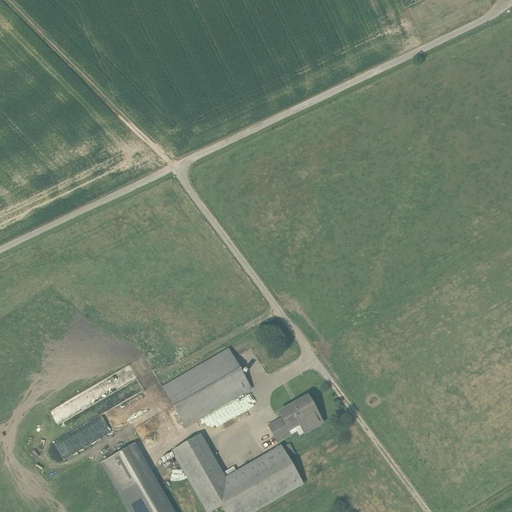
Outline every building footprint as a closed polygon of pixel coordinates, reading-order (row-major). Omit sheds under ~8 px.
[(227,351),(163,388),(185,427),(250,390),(227,351)] [(308,400),(295,408),(293,406),(279,414),(289,430),(299,425),(304,433),(321,423),(308,400)] [(282,424),(270,431),(277,443),(290,436),(282,424)] [(55,443),(63,458),(70,454),(70,453),(84,445),(80,438),(63,447),(60,440),(55,443)] [(280,448),(218,484),(193,440),(172,452),(206,511),(212,511),(221,507),(224,511),(255,511),(302,485),(280,448)] [(143,481),(126,450),(102,464),(130,511),(172,511),(152,476),(143,481)] [(170,451),(158,457),(161,462),(172,456),(170,451)]
